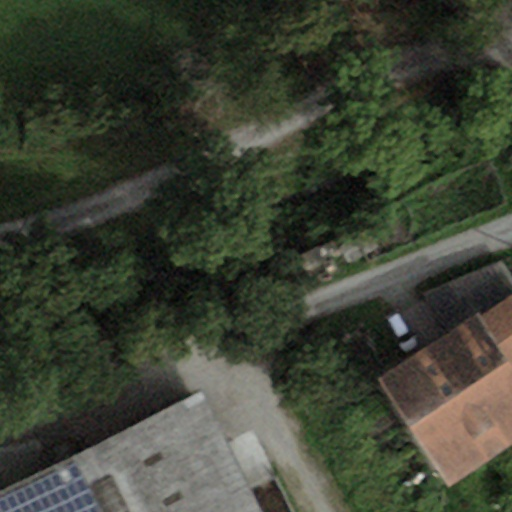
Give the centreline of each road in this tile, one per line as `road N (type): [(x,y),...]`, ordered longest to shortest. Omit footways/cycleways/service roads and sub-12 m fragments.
road 1 (track): [(511,51),(410,67),(30,242),(0,244)]
road 2 (track): [(511,232),(0,428)]
